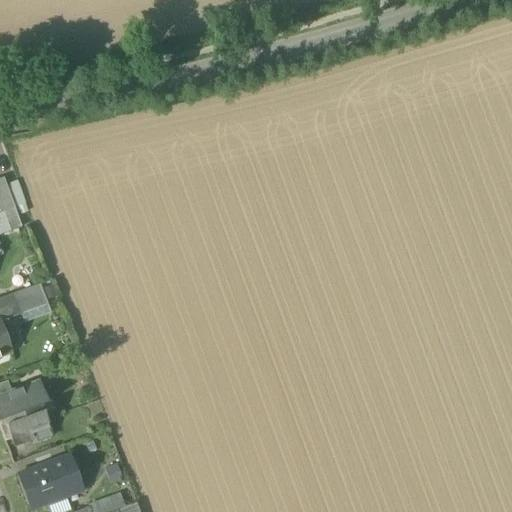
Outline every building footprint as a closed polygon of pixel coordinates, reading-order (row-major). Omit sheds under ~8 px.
[(0,179),(0,213),(3,212),(13,208),(5,186),(3,179),(0,179)] [(5,186),(13,208),(24,204),(15,182),(5,186)] [(21,228),(13,208),(3,212),(10,232),(21,228)] [(0,235),(10,232),(3,212),(0,213),(0,235)] [(0,323),(21,316),(13,294),(0,298),(0,323)] [(0,383),(0,408),(11,404),(7,394),(10,393),(5,382),(0,383)] [(0,424),(3,423),(11,447),(30,440),(32,445),(51,438),(41,412),(40,412),(38,407),(46,404),(38,383),(10,393),(7,394),(11,404),(0,408),(0,424)] [(16,476),(29,510),(81,491),(68,457),(16,476)]
